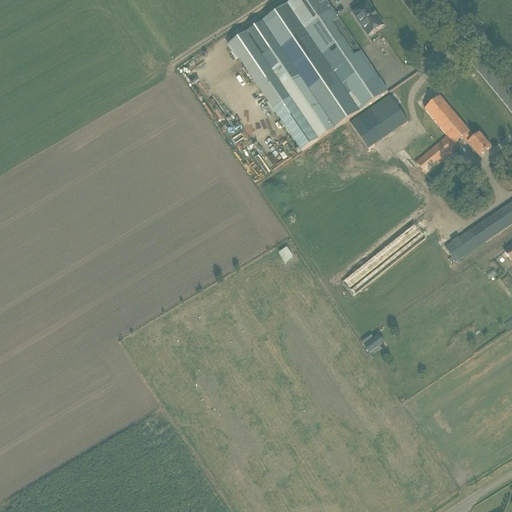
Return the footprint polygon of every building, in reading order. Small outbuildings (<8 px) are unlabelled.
[(246,34),(229,46),(301,153),(309,148),(319,141),(348,121),(388,95),(361,54),(354,58),(332,25),(338,21),(326,3),(324,0),(296,0),(263,23),(246,34)] [(368,37),(383,27),(368,4),(353,14),(361,26),(368,37)] [(416,164),(425,176),(457,149),(455,146),(463,140),(480,159),(491,150),(479,136),(474,140),(440,99),(425,111),(447,138),(416,164)] [(511,204),(446,249),(456,264),(511,225),(511,204)] [(350,275),(369,302),(436,256),(417,230),(350,275)] [(284,264),(292,258),(284,248),(276,253),(284,264)] [(369,354),(374,350),(366,342),(361,346),(369,354)]
